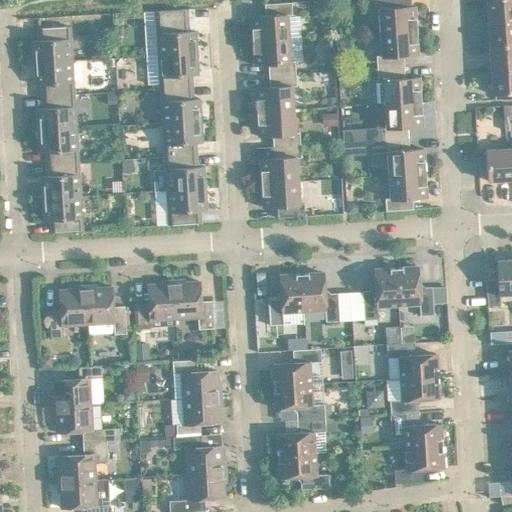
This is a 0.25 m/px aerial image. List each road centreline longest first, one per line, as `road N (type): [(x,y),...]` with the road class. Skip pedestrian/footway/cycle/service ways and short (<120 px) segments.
road 1 (residential): [(256,511),(233,239)]
road 2 (residential): [(470,493),(457,226)]
road 3 (residential): [(20,256),(3,0)]
road 4 (residential): [(37,511),(20,256)]
road 5 (residential): [(233,239),(225,0)]
road 6 (residential): [(457,226),(452,0)]
road 7 (residential): [(457,226),(233,239)]
road 8 (residential): [(233,239),(20,256)]
road 9 (residential): [(294,511),(470,493)]
